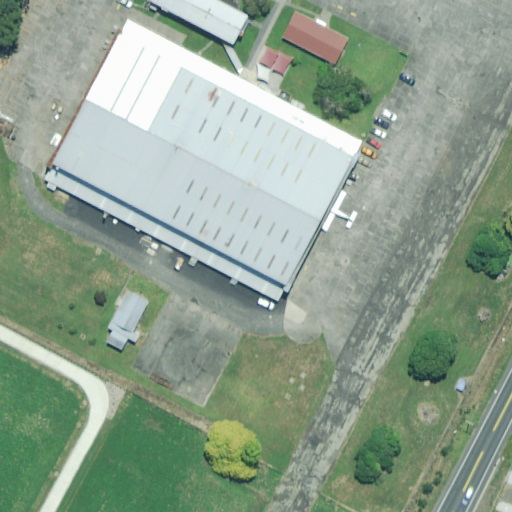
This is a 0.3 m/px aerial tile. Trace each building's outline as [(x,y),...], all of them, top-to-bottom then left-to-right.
[(152,0),(152,2),(236,46),(251,18),(217,0),(152,0)] [(318,22),(298,12),(285,38),(337,64),(350,39),(328,27),(329,25),(319,20),(318,22)] [(364,139),(131,17),(47,177),(280,299),(286,287),(291,290),(364,151),(359,149),(364,139)] [(271,46),(262,63),(255,77),(268,84),(276,70),(287,76),(296,58),(271,46)] [(149,303),(129,293),(110,330),(114,332),(108,343),(124,351),(133,334),(141,319),(149,303)]
